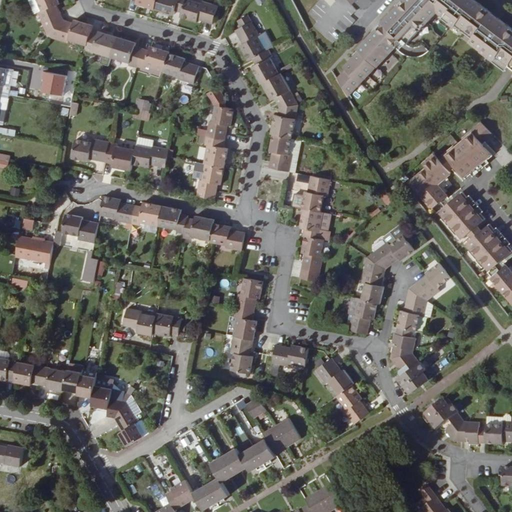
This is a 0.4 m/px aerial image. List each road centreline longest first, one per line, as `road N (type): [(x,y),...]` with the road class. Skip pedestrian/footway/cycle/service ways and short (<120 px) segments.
road 1 (residential): [(86,0),(91,12),(221,56),(259,123),(246,218)]
road 2 (residential): [(246,218),(266,222),(289,260),(277,320),(284,329),(383,356)]
road 3 (residential): [(246,218),(80,186)]
road 4 (residential): [(383,356),(403,416),(460,456)]
road 5 (unclassified): [(99,477),(57,423),(0,412)]
